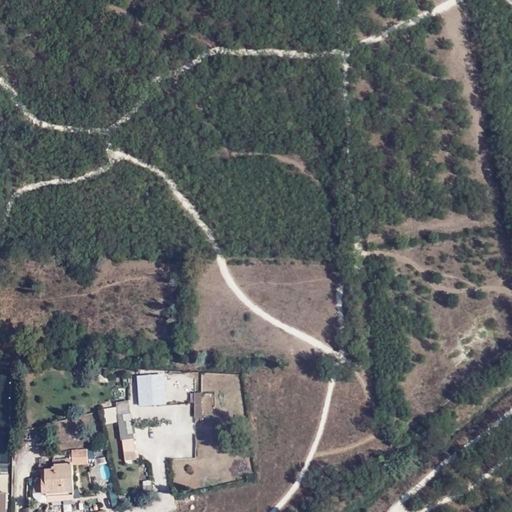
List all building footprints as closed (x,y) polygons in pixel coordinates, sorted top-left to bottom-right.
[(158,369),(131,372),(134,405),(161,403),(158,369)] [(215,416),(213,391),(194,393),(196,417),(215,416)] [(117,401),(121,460),(134,459),(130,400),(117,401)] [(34,483),(36,498),(42,503),(76,501),(75,498),(76,498),(74,466),(88,466),(87,450),(72,451),(73,459),(53,460),(55,471),(48,472),(48,466),(39,466),(39,472),(42,472),(42,476),(34,483)] [(109,488),(112,507),(119,506),(116,487),(109,488)]
